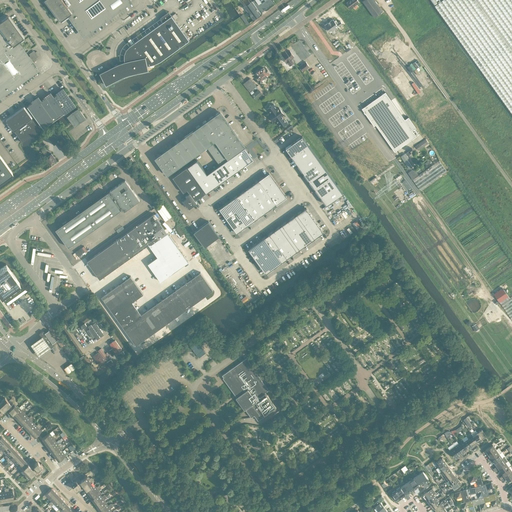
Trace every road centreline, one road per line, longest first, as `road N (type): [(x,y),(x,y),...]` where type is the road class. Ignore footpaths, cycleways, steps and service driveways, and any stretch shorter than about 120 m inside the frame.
road 1 (unknown): [(91,289),(141,344),(213,295),(196,265)]
road 2 (secondary): [(261,24),(123,125)]
road 3 (secondary): [(126,137),(260,41)]
road 4 (unclassified): [(132,145),(248,62)]
road 5 (secondary): [(116,435),(18,345)]
road 6 (secondary): [(107,136),(0,213)]
road 7 (secondary): [(10,353),(107,440)]
